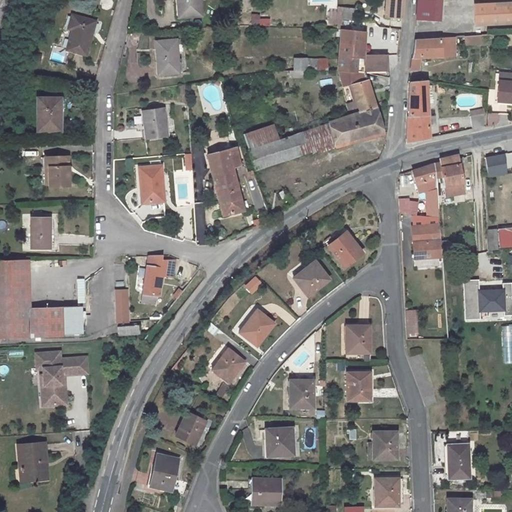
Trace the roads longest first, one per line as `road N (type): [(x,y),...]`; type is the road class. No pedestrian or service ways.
road 1 (residential): [(230,261),(147,242),(106,203),(105,91),(126,0)]
road 2 (residential): [(203,479),(267,364),(357,282),(391,273)]
road 3 (secondary): [(100,511),(129,414),(189,312),(230,261)]
road 4 (residential): [(391,273),(400,361),(420,422),(422,511)]
road 5 (secondary): [(230,261),(389,162)]
road 6 (residential): [(407,0),(389,162)]
road 7 (secondary): [(389,162),(511,133)]
